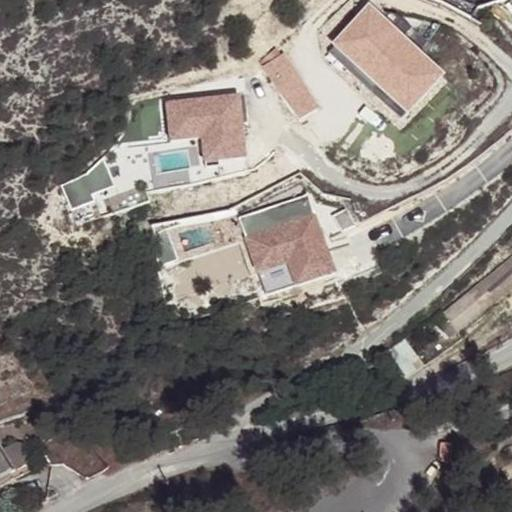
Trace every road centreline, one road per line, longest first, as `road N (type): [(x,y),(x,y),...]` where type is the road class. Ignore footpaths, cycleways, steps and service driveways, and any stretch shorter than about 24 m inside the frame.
road 1 (residential): [(158,469),(200,448),(452,379),(511,344)]
road 2 (residential): [(333,511),(410,470),(407,435),(309,436),(158,469)]
road 3 (unknown): [(300,157),(333,124),(335,100),(291,40)]
